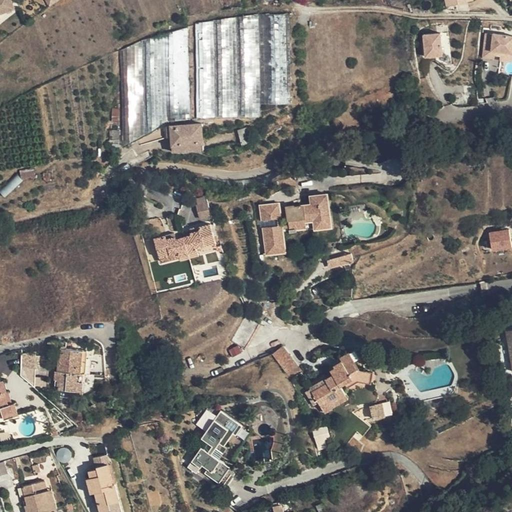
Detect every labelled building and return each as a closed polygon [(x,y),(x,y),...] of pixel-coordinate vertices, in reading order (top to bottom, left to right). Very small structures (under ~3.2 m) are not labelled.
[(0,0),(0,21),(2,20),(1,16),(17,11),(13,0),(0,0)] [(274,0),(183,0),(189,22),(275,2),(274,0)] [(289,15),(259,16),(261,104),(290,104),(289,15)] [(223,19),(193,25),(196,119),(256,116),(253,18),(223,19)] [(121,50),(123,147),(155,131),(167,122),(190,119),(187,27),(121,50)] [(442,29),(424,31),(425,37),(429,37),(429,43),(425,44),(426,53),(428,53),(435,52),(443,52),(442,29)] [(483,56),(495,57),(496,49),(496,46),(502,46),(501,50),(511,51),(511,34),(494,33),(494,31),(486,31),(483,56)] [(203,123),(171,126),(172,137),(169,138),(169,147),(205,143),(203,123)] [(236,139),(233,132),(206,141),(208,148),(236,139)] [(248,133),(240,136),(242,144),(251,141),(248,133)] [(205,143),(169,147),(170,153),(206,149),(205,143)] [(207,194),(197,197),(201,217),(212,214),(207,194)] [(281,255),(280,233),(287,233),(287,237),(294,237),(294,233),(304,233),(304,226),(311,226),(329,226),(329,201),(311,201),(312,211),(294,211),(294,209),(286,209),(286,211),(287,214),(280,214),(279,211),(279,205),(260,206),(261,221),(258,221),(258,228),(261,228),(262,255),(281,255)] [(189,254),(198,252),(197,248),(216,243),(211,224),(200,226),(201,230),(191,232),(192,235),(184,237),(189,254)] [(329,236),(329,226),(311,226),(312,236),(329,236)] [(492,250),(511,248),(511,232),(511,229),(491,230),(492,250)] [(179,256),(189,254),(184,237),(176,239),(175,237),(166,239),(166,236),(155,239),(160,258),(179,253),(179,256)] [(217,248),(216,243),(197,248),(198,252),(198,253),(217,248)] [(161,263),(180,258),(179,256),(179,253),(160,258),(161,263)] [(332,268),(354,260),(355,260),(352,253),(330,261),(332,268)] [(273,353),(292,378),(303,370),(284,345),(273,353)] [(61,358),(60,358),(58,372),(60,372),(58,390),(77,391),(79,374),(81,374),(83,352),(61,350),(61,358)] [(20,357),(20,376),(23,377),(36,389),(36,353),(20,357)] [(342,358),(344,361),(347,366),(355,361),(350,353),(342,358)] [(331,404),(346,395),(341,387),(346,384),(349,388),(359,381),(368,383),(369,371),(361,370),(355,361),(347,366),(344,361),(335,366),(336,368),(331,371),(334,376),(327,380),(329,383),(314,393),(323,408),(330,404),(331,404)] [(9,406),(6,393),(4,394),(0,383),(0,382),(0,417),(4,417),(5,419),(15,416),(12,405),(9,406)] [(349,399),(346,395),(331,404),(330,404),(323,408),(326,413),(349,399)] [(374,404),(377,418),(394,414),(391,400),(374,404)] [(243,424),(221,410),(202,438),(208,442),(204,448),(202,447),(188,467),(197,474),(203,465),(208,468),(205,473),(226,487),(235,475),(228,471),(231,466),(220,459),(227,447),(224,445),(234,432),(236,434),(243,424)] [(205,424),(214,414),(209,410),(201,421),(205,424)] [(83,415),(77,421),(86,431),(93,425),(83,415)] [(320,450),(328,447),(326,439),(332,437),(328,424),(313,429),(320,450)] [(5,461),(0,462),(0,476),(9,474),(5,461)] [(102,511),(111,509),(109,504),(120,501),(121,501),(116,484),(113,485),(109,464),(98,467),(98,469),(91,471),(92,478),(89,479),(92,493),(97,492),(102,511)] [(51,511),(51,510),(52,509),(48,491),(45,481),(24,487),(28,505),(26,506),(27,511),(51,511)] [(52,490),(48,491),(52,509),(57,508),(52,490)] [(121,508),(120,501),(109,504),(111,509),(111,511),(121,508)]
